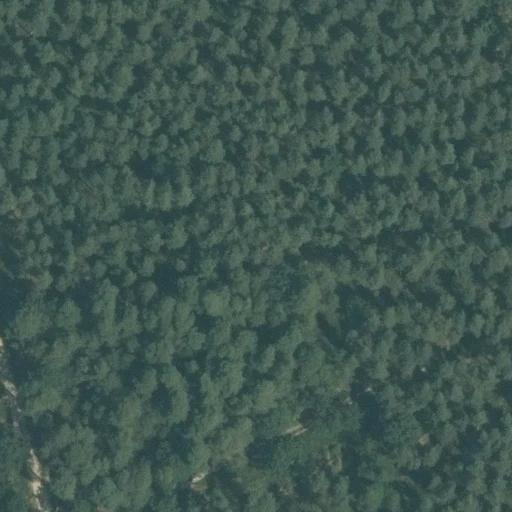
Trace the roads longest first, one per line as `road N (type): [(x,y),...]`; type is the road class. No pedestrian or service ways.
road 1 (track): [(511,364),(422,382),(132,511)]
road 2 (track): [(0,362),(47,511)]
